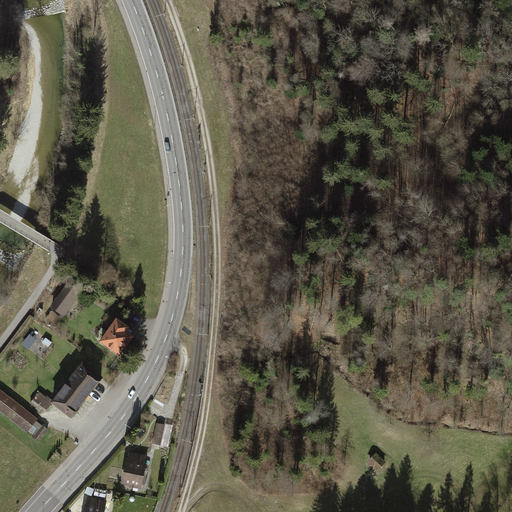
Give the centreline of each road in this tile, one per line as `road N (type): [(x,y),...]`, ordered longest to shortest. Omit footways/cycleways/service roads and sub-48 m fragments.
road 1 (primary): [(39,511),(132,404),(178,294),(183,238),(172,136),(132,0)]
road 2 (track): [(168,0),(184,36),(219,241),(206,417),(180,511)]
